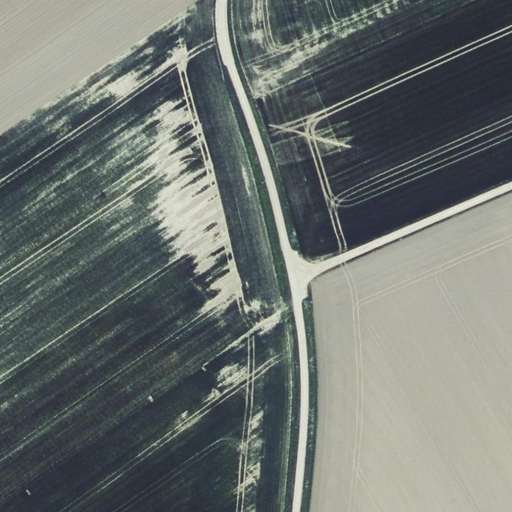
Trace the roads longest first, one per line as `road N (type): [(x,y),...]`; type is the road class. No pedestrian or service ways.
road 1 (unclassified): [(221,0),(220,31),(298,276)]
road 2 (unclassified): [(298,276),(305,398),(297,511)]
road 3 (unclassified): [(511,185),(298,276)]
